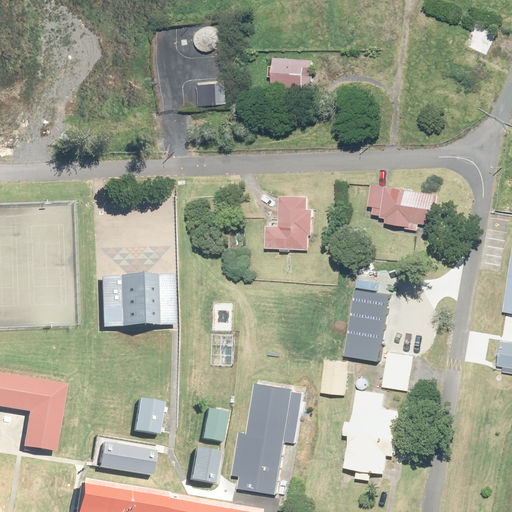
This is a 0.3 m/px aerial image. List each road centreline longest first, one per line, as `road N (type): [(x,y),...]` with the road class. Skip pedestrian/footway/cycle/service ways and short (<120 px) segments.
road 1 (residential): [(0,171),(439,157),(475,163)]
road 2 (unknown): [(395,159),(387,0)]
